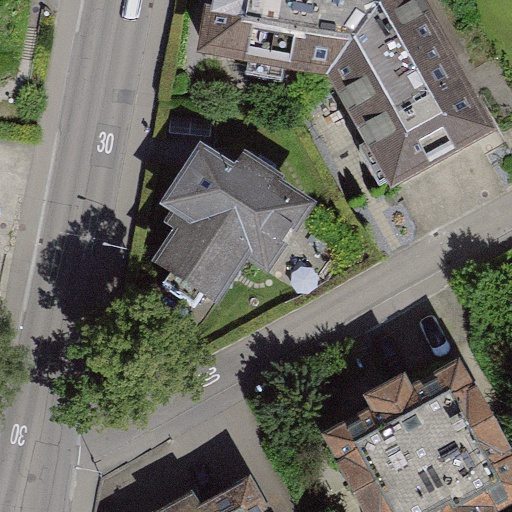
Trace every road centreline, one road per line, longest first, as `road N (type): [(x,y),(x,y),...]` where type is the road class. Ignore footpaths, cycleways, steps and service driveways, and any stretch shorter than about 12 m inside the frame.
road 1 (residential): [(33,479),(511,217)]
road 2 (tertiary): [(33,479),(123,0)]
